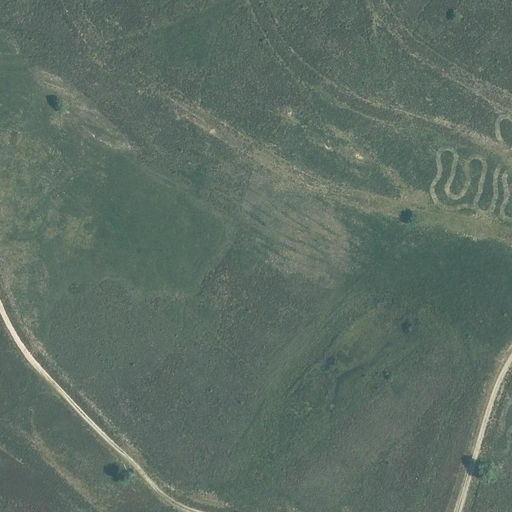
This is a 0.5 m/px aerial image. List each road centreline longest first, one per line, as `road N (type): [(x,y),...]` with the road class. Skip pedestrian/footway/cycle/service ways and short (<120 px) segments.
road 1 (track): [(194,511),(166,498),(62,393),(26,354),(0,306)]
road 2 (track): [(459,511),(511,357)]
